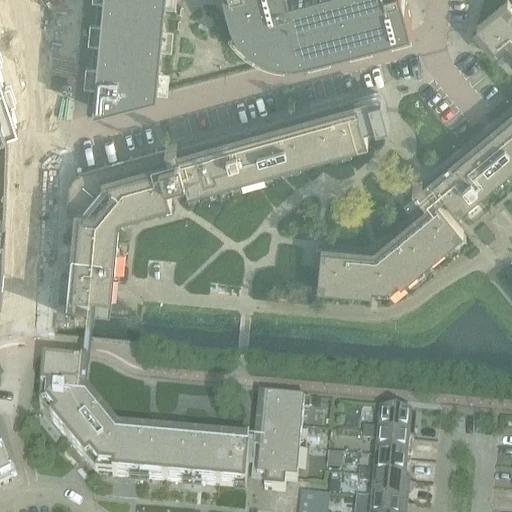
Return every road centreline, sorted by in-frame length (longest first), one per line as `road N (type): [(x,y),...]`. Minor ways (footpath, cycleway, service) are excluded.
road 1 (residential): [(439,0),(426,40),(70,138)]
road 2 (residential): [(481,511),(488,447),(447,443),(440,511)]
